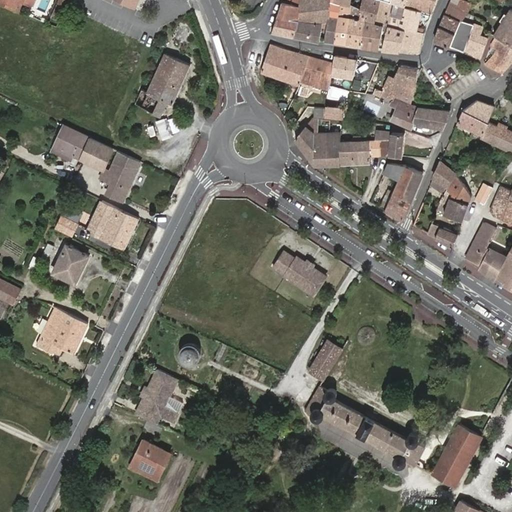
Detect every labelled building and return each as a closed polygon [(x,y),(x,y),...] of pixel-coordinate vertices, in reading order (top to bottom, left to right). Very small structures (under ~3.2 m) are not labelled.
[(22,0),(0,0),(0,2),(15,9),(18,1),(21,3),(22,0)] [(297,20),(299,0),(282,0),(277,16),(297,20)] [(327,14),(329,0),(299,0),(297,20),(312,22),(328,19),(329,14),(327,14)] [(341,3),(352,6),(352,4),(349,2),(349,0),(329,0),(327,14),(329,14),(339,16),(341,3)] [(375,22),(380,0),(363,0),(361,8),(359,19),(350,17),(344,42),(379,48),(383,25),(375,22)] [(394,3),(382,0),(380,0),(375,22),(383,25),(385,26),(388,27),(389,23),(394,3)] [(431,11),(434,0),(407,0),(406,4),(431,11)] [(450,0),(450,2),(468,10),(471,2),(467,0),(450,0)] [(468,10),(450,2),(445,13),(460,19),(462,20),(468,10)] [(61,5),(58,3),(49,23),(56,26),(65,6),(61,5)] [(335,41),(344,42),(350,17),(352,6),(341,3),(339,16),(335,41)] [(421,11),(394,3),(389,23),(406,28),(415,31),(416,30),(421,11)] [(359,19),(361,8),(352,4),(352,6),(350,17),(359,19)] [(511,8),(510,7),(495,33),(496,34),(511,43),(511,8)] [(460,19),(445,13),(440,24),(434,41),(450,46),(460,19)] [(324,39),(335,41),(339,16),(329,14),(328,19),(327,25),(324,39)] [(473,24),(462,20),(460,19),(450,46),(481,57),(489,31),(486,30),(486,28),(485,27),(488,18),(477,14),(473,24)] [(297,20),(277,16),(272,30),(294,34),(297,20)] [(327,25),(328,19),(312,22),(297,20),(294,34),(320,40),(323,25),(327,25)] [(418,52),(423,33),(416,30),(415,31),(406,28),(400,50),(418,52)] [(498,49),(485,63),(502,73),(508,66),(511,59),(511,43),(496,34),(491,45),(498,49)] [(302,74),(308,55),(301,53),(270,44),(262,69),(299,84),(301,81),(302,74)] [(167,100),(173,102),(190,64),(165,52),(147,91),(143,89),(135,104),(161,115),(167,100)] [(346,56),(334,54),(333,63),(331,74),(342,77),(343,74),(353,76),(357,61),(346,59),(346,56)] [(328,88),(329,85),(331,74),(333,63),(308,55),(302,74),(301,81),(328,88)] [(410,102),(416,68),(401,65),(395,77),(390,75),(383,87),(377,84),(372,96),(377,97),(381,97),(392,101),(392,99),(393,99),(395,97),(396,95),(410,102)] [(442,128),(450,111),(431,108),(413,106),(395,97),(393,99),(392,99),(392,101),(391,103),(397,107),(392,119),(412,127),(413,123),(442,128)] [(482,134),(488,120),(494,106),(476,100),(463,110),(457,123),(482,134)] [(315,108),(314,116),(323,117),(323,108),(315,108)] [(343,108),(328,108),(328,116),(343,117),(343,108)] [(362,140),(380,139),(381,131),(382,118),(363,115),(362,135),(362,140)] [(157,119),(159,139),(170,137),(168,118),(157,119)] [(314,163),(315,164),(315,133),(329,133),(329,119),(312,119),(296,137),(314,163)] [(511,130),(498,124),(488,120),(482,134),(480,138),(511,151),(511,130)] [(52,145),(73,155),(103,169),(99,176),(111,182),(106,192),(122,200),(141,160),(63,124),(52,145)] [(390,139),(389,154),(391,154),(402,155),(404,133),(381,131),(380,139),(390,139)] [(341,163),(341,140),(341,132),(329,133),(315,133),(315,164),(341,163)] [(370,155),(380,154),(380,139),(362,140),(362,135),(353,135),(353,140),(341,140),(341,163),(370,162),(370,155)] [(380,154),(389,154),(390,139),(380,139),(380,154)] [(52,145),(50,151),(71,161),(73,155),(52,145)] [(479,158),(473,154),(470,161),(475,163),(479,158)] [(449,186),(456,173),(441,160),(434,178),(449,186)] [(411,201),(423,171),(406,164),(395,192),(411,201)] [(438,207),(437,210),(463,220),(463,218),(463,217),(472,197),(456,173),(449,186),(445,193),(440,200),(438,207)] [(430,185),(445,193),(449,186),(434,178),(430,185)] [(494,215),(504,219),(510,199),(511,192),(511,189),(501,186),(490,210),(494,215)] [(391,190),(382,208),(385,210),(403,219),(411,201),(395,192),(391,190)] [(125,248),(139,218),(101,200),(87,230),(125,248)] [(436,237),(441,228),(431,224),(437,210),(438,207),(424,201),(414,225),(436,237)] [(55,227),(72,235),(78,223),(61,215),(55,227)] [(487,274),(497,252),(487,247),(489,242),(495,244),(503,229),(499,227),(498,229),(485,222),(467,258),(480,266),(479,268),(487,274)] [(452,247),(458,234),(441,228),(436,237),(452,247)] [(53,245),(47,242),(43,251),(49,254),(53,245)] [(74,269),(83,251),(68,244),(54,272),(75,282),(80,272),(74,269)] [(511,249),(507,257),(495,280),(511,288),(511,249)] [(89,254),(83,251),(74,269),(80,272),(89,254)] [(309,267),(302,263),(293,258),(292,259),(279,251),(269,267),(282,275),(281,276),(311,296),(323,276),(309,267)] [(495,280),(507,257),(497,252),(487,274),(493,279),(495,280)] [(32,256),(28,268),(36,270),(40,258),(32,256)] [(0,296),(12,302),(19,288),(0,278),(0,296)] [(74,353),(88,322),(55,306),(37,344),(52,351),(52,350),(55,344),(61,347),(74,353)] [(202,353),(201,351),(201,350),(200,348),(199,346),(197,345),(194,343),(189,343),(187,343),(186,344),(183,346),(182,347),(180,351),(180,353),(181,358),(183,361),(184,362),(188,364),(191,365),(194,364),(198,363),(199,361),(200,359),(201,358),(202,356),(202,354),(202,353)] [(58,353),(61,347),(55,344),(52,350),(58,353)] [(331,368),(338,355),(324,346),(309,370),(324,379),(331,368)] [(136,413),(156,423),(159,417),(162,419),(163,418),(173,423),(178,414),(165,408),(170,398),(179,380),(158,370),(136,413)] [(324,415),(362,435),(396,454),(395,456),(394,457),(394,461),(395,463),(398,466),(400,466),(403,466),(405,465),(407,462),(407,460),(415,464),(418,460),(426,446),(419,441),(420,440),(420,437),(419,435),(417,433),(415,432),(413,432),(411,432),(409,433),(407,437),(407,439),(371,420),(335,400),(337,398),(338,396),(337,393),(337,391),(334,388),(322,381),(305,410),(311,414),(312,416),(313,418),(314,418),(316,420),(318,420),(320,420),(322,418),(324,416),(324,415)] [(165,408),(178,414),(183,404),(170,398),(165,408)] [(436,470),(433,474),(456,486),(482,436),(461,425),(451,443),(436,470)] [(141,462),(157,470),(167,449),(146,439),(133,466),(138,468),(141,462)] [(237,448),(233,457),(241,460),(245,452),(237,448)] [(418,460),(415,464),(433,474),(436,470),(418,460)] [(154,475),(157,470),(141,462),(138,468),(154,475)] [(485,511),(462,500),(455,511),(485,511)]
